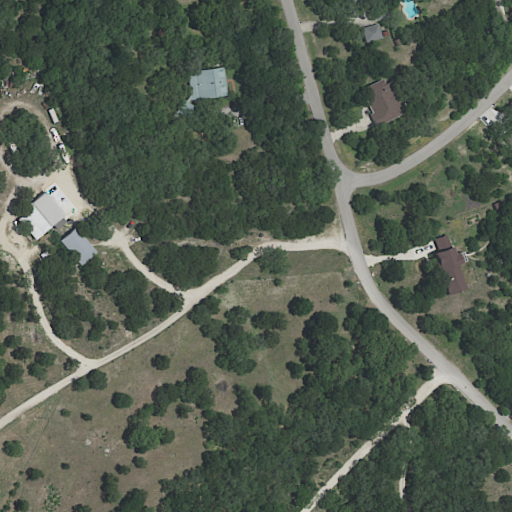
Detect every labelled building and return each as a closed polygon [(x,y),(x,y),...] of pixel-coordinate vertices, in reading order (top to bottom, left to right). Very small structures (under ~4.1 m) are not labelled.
[(358,28),(363,42),(379,38),(375,24),(358,28)] [(189,99),(226,97),(224,68),(188,70),(189,99)] [(358,89),(371,125),(392,116),(378,81),(358,89)] [(511,127),(500,140),(511,151),(511,127)] [(30,241),(48,226),(52,229),(62,221),(38,192),(9,217),(30,241)] [(77,265),(90,251),(66,228),(53,242),(77,265)] [(461,289),(443,235),(427,240),(431,253),(426,255),(432,274),(436,272),(443,295),(461,289)]
